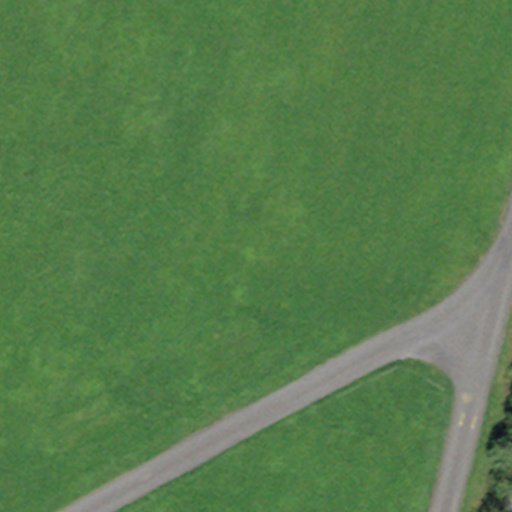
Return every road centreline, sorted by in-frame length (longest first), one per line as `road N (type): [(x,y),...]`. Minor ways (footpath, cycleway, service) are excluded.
road 1 (track): [(486,309),(95,511)]
road 2 (track): [(434,511),(511,211)]
